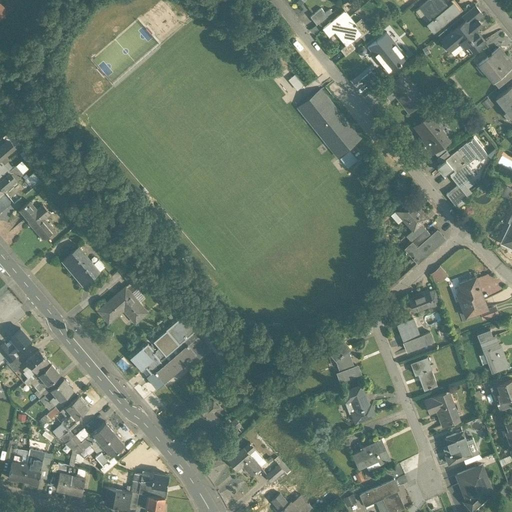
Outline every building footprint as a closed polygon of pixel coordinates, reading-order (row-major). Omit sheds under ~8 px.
[(446,0),(426,0),(419,6),(430,20),(426,22),(433,31),(459,10),(452,2),(450,4),(446,0)] [(3,7),(0,9),(0,19),(1,21),(13,11),(7,4),(3,7)] [(474,5),(461,16),(464,20),(466,19),(470,23),(477,18),(477,19),(482,15),(474,5)] [(321,7),(310,16),(316,24),(327,15),(321,7)] [(354,23),(344,10),(322,27),(328,35),(334,30),(345,44),(346,44),(349,42),(359,34),(360,35),(368,28),(360,18),(354,23)] [(466,19),(441,39),(449,49),(460,40),(469,52),(484,41),(474,29),(481,24),(477,19),(477,18),(470,23),(466,19)] [(407,56),(386,31),(367,47),(387,71),(398,63),(407,56)] [(349,42),(346,44),(345,44),(339,49),(345,55),(354,48),(349,42)] [(511,66),(511,64),(498,47),(480,62),(487,70),(484,72),(493,82),(511,66)] [(289,63),(297,56),(295,53),(286,60),(289,63)] [(318,85),(299,62),(286,72),(305,96),(318,85)] [(371,71),(361,79),(372,92),(381,85),(371,71)] [(419,95),(403,75),(384,90),(389,98),(395,94),(408,111),(416,104),(412,100),(419,95)] [(511,85),(496,99),(511,119),(511,85)] [(320,90),(298,107),(337,156),(359,139),(320,90)] [(444,124),(433,111),(415,125),(425,138),(423,140),(433,152),(448,139),(439,128),(444,124)] [(487,155),(473,137),(466,143),(476,155),(476,156),(480,160),(487,155)] [(8,141),(0,147),(0,159),(14,148),(8,141)] [(450,155),(445,159),(446,160),(452,168),(455,171),(450,176),(457,185),(459,186),(475,174),(467,164),(474,158),(476,156),(476,155),(466,143),(466,142),(450,155)] [(450,155),(446,151),(436,159),(440,164),(441,164),(446,160),(445,159),(450,155)] [(339,162),(348,171),(357,162),(348,153),(339,162)] [(452,168),(446,160),(441,164),(440,164),(437,167),(442,173),(445,173),(452,168)] [(0,179),(1,180),(0,181),(0,189),(2,192),(16,180),(15,180),(22,174),(15,166),(9,172),(0,161),(0,179)] [(26,179),(32,186),(40,179),(35,172),(26,179)] [(457,185),(446,194),(455,205),(466,196),(459,186),(457,185)] [(426,218),(409,199),(396,211),(402,218),(412,230),(413,230),(420,223),(426,218)] [(42,205),(36,210),(29,202),(21,209),(30,219),(28,222),(43,240),(54,231),(47,224),(45,225),(41,220),(49,214),(42,205)] [(511,222),(501,242),(511,247),(511,222)] [(420,223),(413,230),(412,230),(406,235),(411,242),(412,242),(425,229),(420,223)] [(425,229),(412,242),(416,247),(430,235),(425,229)] [(430,235),(416,247),(412,242),(411,242),(404,249),(412,258),(414,260),(417,263),(444,240),(436,230),(430,235)] [(99,272),(78,247),(62,261),(76,278),(79,275),(86,283),(99,272)] [(447,276),(439,267),(430,276),(438,285),(447,276)] [(139,276),(133,269),(124,277),(130,284),(139,276)] [(480,301),(476,290),(478,289),(475,278),(459,284),(462,291),(465,290),(473,313),(486,308),(483,300),(480,301)] [(146,312),(125,287),(97,310),(108,322),(123,309),(135,322),(146,312)] [(439,303),(434,290),(428,292),(428,293),(427,294),(431,304),(432,306),(439,303)] [(427,291),(418,294),(419,296),(409,300),(414,311),(431,304),(427,294),(428,293),(428,292),(427,291)] [(166,330),(179,344),(193,332),(199,327),(187,313),(166,330)] [(419,336),(413,319),(397,325),(400,334),(403,333),(406,341),(403,342),(407,351),(433,341),(429,332),(419,336)] [(20,329),(10,338),(13,342),(8,347),(4,343),(0,346),(0,351),(7,360),(9,363),(18,356),(15,352),(30,340),(20,329)] [(166,330),(153,341),(159,348),(165,355),(179,344),(166,330)] [(489,330),(478,335),(481,341),(491,337),(489,330)] [(160,360),(154,365),(157,369),(154,372),(163,382),(164,383),(165,382),(164,381),(195,355),(196,355),(197,355),(191,349),(201,340),(193,332),(179,344),(165,355),(160,360)] [(497,352),(495,346),(498,345),(494,336),(491,337),(481,341),(492,371),(507,365),(501,350),(497,352)] [(201,340),(191,349),(197,355),(196,355),(198,357),(208,349),(201,340)] [(353,366),(347,351),(349,348),(344,341),(330,353),(336,359),(340,371),(337,372),(340,379),(359,372),(357,365),(353,366)] [(154,352),(152,350),(146,344),(131,357),(142,370),(145,367),(150,373),(146,376),(157,388),(163,382),(154,372),(157,369),(154,365),(160,360),(154,352)] [(165,355),(159,348),(154,352),(160,360),(165,355)] [(38,350),(20,366),(25,371),(31,365),(36,371),(48,360),(38,350)] [(9,363),(8,364),(14,371),(20,366),(19,364),(22,361),(18,356),(9,363)] [(431,369),(426,357),(411,363),(415,374),(418,373),(424,390),(436,385),(430,369),(431,369)] [(50,363),(38,374),(43,379),(34,387),(39,392),(59,374),(50,363)] [(36,371),(24,381),(28,385),(31,383),(30,381),(38,374),(36,371)] [(511,378),(497,383),(498,385),(491,387),(495,401),(502,398),(503,399),(511,395),(511,378)] [(63,379),(51,389),(56,395),(49,400),(54,405),(72,389),(63,379)] [(367,405),(360,385),(342,392),(345,401),(351,399),(355,410),(352,411),(355,421),(374,414),(370,405),(367,405)] [(51,389),(40,399),(49,409),(54,405),(49,400),(56,395),(51,389)] [(449,405),(445,392),(425,400),(429,412),(438,409),(441,417),(439,418),(442,425),(459,419),(453,403),(449,405)] [(79,395),(66,406),(72,413),(61,422),(68,429),(69,429),(74,424),(73,423),(83,414),(81,411),(88,406),(84,401),(85,400),(81,397),(79,395)] [(213,400),(208,404),(206,401),(192,414),(198,421),(199,420),(209,432),(221,422),(212,411),(218,406),(213,400)] [(55,407),(46,414),(50,419),(59,412),(55,407)] [(240,424),(235,418),(223,428),(229,434),(240,424)] [(105,420),(96,429),(82,441),(81,441),(85,447),(97,437),(101,443),(101,444),(115,432),(105,420)] [(74,435),(69,429),(68,429),(60,436),(65,442),(74,435)] [(462,431),(445,437),(451,453),(445,455),(448,463),(454,461),(453,459),(470,453),(462,431)] [(115,432),(101,444),(106,449),(103,452),(107,457),(124,443),(115,432)] [(65,442),(64,443),(76,452),(77,453),(85,447),(81,441),(82,441),(75,434),(74,435),(65,442)] [(16,442),(9,440),(5,460),(11,461),(14,452),(16,442)] [(250,442),(244,447),(243,446),(228,459),(237,469),(243,464),(251,473),(260,466),(257,462),(262,457),(254,448),(255,447),(250,442)] [(382,443),(376,446),(374,442),(362,447),(363,449),(352,454),(358,467),(378,458),(380,462),(389,458),(382,443)] [(101,444),(101,443),(95,449),(100,455),(104,460),(105,459),(107,457),(103,452),(106,449),(101,444)] [(30,448),(26,464),(32,465),(33,457),(42,458),(44,451),(30,448)] [(22,454),(14,452),(11,461),(8,478),(17,480),(17,478),(23,479),(26,464),(21,462),(22,454)] [(77,453),(76,452),(73,467),(78,468),(79,463),(84,464),(86,460),(77,453)] [(100,455),(90,463),(95,467),(104,460),(100,455)] [(51,458),(43,456),(39,476),(46,478),(51,458)] [(32,465),(26,464),(23,479),(28,480),(27,482),(37,484),(41,467),(40,466),(42,458),(33,457),(32,465)] [(104,460),(95,467),(100,471),(108,464),(105,459),(104,460)] [(68,464),(58,462),(56,470),(68,473),(69,471),(67,470),(68,464)] [(284,470),(278,464),(266,475),(271,481),(284,470)] [(68,473),(59,471),(55,488),(68,490),(71,474),(73,467),(68,466),(67,470),(69,471),(68,473)] [(476,467),(456,474),(460,484),(463,483),(468,496),(463,500),(470,508),(490,491),(482,482),(476,467)] [(74,474),(71,474),(68,490),(81,493),(84,476),(83,476),(85,469),(78,468),(77,472),(75,472),(74,474)] [(168,473),(153,471),(152,475),(151,484),(165,487),(166,487),(168,473)] [(141,473),(134,472),(131,491),(138,492),(141,473)] [(165,487),(151,484),(152,475),(141,473),(138,492),(142,492),(147,493),(164,496),(165,487)] [(393,478),(371,488),(376,498),(382,496),(389,511),(390,511),(403,506),(399,497),(397,498),(393,490),(398,488),(393,478)] [(131,491),(108,486),(105,502),(128,506),(131,491)] [(138,492),(131,491),(128,506),(135,507),(136,505),(140,505),(142,492),(138,492)] [(287,502),(279,492),(271,499),(279,509),(277,511),(278,511),(308,511),(313,508),(308,501),(298,510),(290,500),(287,502)] [(164,496),(147,493),(145,506),(162,509),(164,496)] [(348,505),(357,500),(354,493),(344,497),(348,505)]
